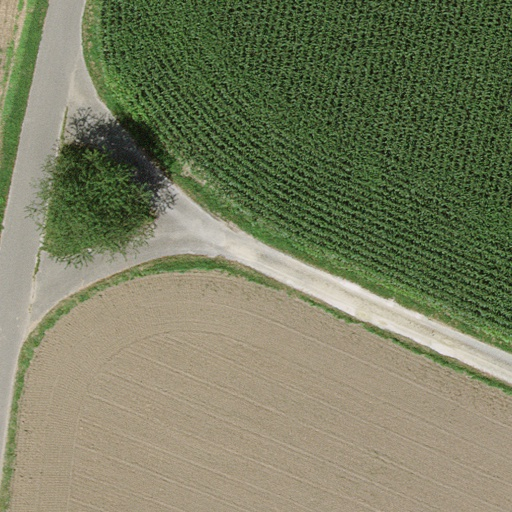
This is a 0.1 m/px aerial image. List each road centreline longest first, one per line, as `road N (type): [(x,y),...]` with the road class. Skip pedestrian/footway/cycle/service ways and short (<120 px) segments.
road 1 (track): [(51,58),(174,228),(9,307)]
road 2 (track): [(64,0),(0,378)]
road 3 (track): [(174,228),(511,374)]
